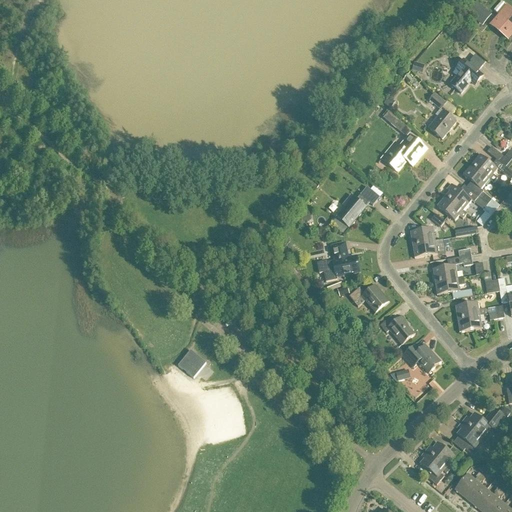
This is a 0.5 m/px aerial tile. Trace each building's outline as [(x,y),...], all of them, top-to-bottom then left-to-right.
[(508,41),(511,36),(511,13),(507,9),(492,28),(508,41)] [(470,64),(468,66),(464,62),(456,72),(460,75),(450,87),(461,95),(470,84),(475,88),(483,78),(478,74),(485,65),(475,57),(469,64),(470,64)] [(425,67),(415,65),(412,73),(422,76),(425,67)] [(447,105),(435,96),(430,103),(441,112),(447,105)] [(397,121),(389,114),(384,121),(391,127),(397,121)] [(442,142),(456,125),(443,114),(429,131),(442,142)] [(413,169),(427,152),(410,138),(400,150),(395,145),(381,161),(397,175),(406,164),(413,169)] [(497,162),(508,171),(511,166),(511,153),(511,152),(505,160),(492,149),(488,154),(497,162)] [(498,171),(480,157),(472,167),(490,181),(491,183),(494,185),(498,180),(494,176),(498,171)] [(490,181),(472,167),(463,177),(474,186),(470,191),(488,207),(492,202),(483,195),(484,194),(481,192),(490,181)] [(511,181),(511,174),(508,171),(505,169),(501,174),(511,182),(511,181)] [(450,193),(446,198),(464,212),(472,202),(475,205),(475,204),(484,212),(488,207),(470,191),(470,192),(465,187),(460,193),(452,186),(447,191),(450,193)] [(368,189),(357,202),(351,197),(343,207),(346,209),(337,220),(349,230),(370,205),(373,207),(380,199),(368,189)] [(464,212),(446,198),(438,208),(455,223),(459,218),(463,222),(468,217),(463,213),(464,212)] [(441,229),(445,224),(436,216),(427,227),(430,230),(435,224),(441,229)] [(413,247),(435,243),(433,230),(411,233),(413,247)] [(456,241),(478,237),(477,230),(455,234),(456,241)] [(416,260),(437,256),(435,243),(413,247),(416,260)] [(348,260),(345,245),(332,248),(335,263),(328,264),(327,263),(318,265),(320,275),(325,274),(327,284),(338,282),(338,280),(360,275),(356,258),(348,260)] [(435,284),(462,279),(461,273),(456,274),(455,267),(464,266),(464,269),(473,267),(472,258),(460,260),(448,262),(449,268),(433,271),(435,284)] [(437,297),(460,293),(459,288),(464,287),(463,279),(462,279),(435,284),(437,297)] [(511,318),(511,294),(507,296),(504,281),(498,282),(500,294),(502,305),(509,304),(511,319),(511,318)] [(487,296),(500,294),(498,282),(485,284),(487,296)] [(376,316),(390,304),(376,287),(365,296),(360,290),(349,299),(358,309),(365,303),(376,316)] [(337,292),(340,299),(350,296),(347,289),(337,292)] [(457,321),(480,317),(478,304),(455,308),(457,321)] [(497,314),(489,316),(490,322),(505,320),(503,308),(496,309),(497,314)] [(459,334),(482,330),(480,317),(457,321),(459,334)] [(402,348),(415,337),(412,333),(413,333),(410,328),(409,329),(401,319),(395,324),(391,319),(380,327),(386,335),(389,332),(402,348)] [(428,375),(440,364),(425,348),(418,354),(414,348),(403,359),(413,369),(418,364),(428,375)] [(207,365),(191,353),(179,369),(194,381),(207,365)] [(396,375),(397,382),(413,379),(411,372),(396,375)] [(511,414),(503,409),(500,414),(508,420),(511,414)] [(496,412),(490,419),(485,425),(474,416),(470,421),(467,418),(463,423),(486,443),(489,439),(486,436),(491,430),(494,433),(505,420),(496,412)] [(483,446),(486,443),(463,423),(458,429),(461,431),(457,436),(468,446),(464,451),(473,458),(478,453),(475,450),(480,444),(483,446)] [(458,462),(462,456),(453,449),(449,454),(438,445),(433,450),(430,447),(426,453),(450,472),(453,469),(449,466),(455,460),(458,462)] [(447,476),(450,472),(426,453),(422,458),(425,460),(420,466),(431,475),(427,480),(437,488),(444,479),(441,476),(444,473),(447,476)] [(478,471),(484,475),(488,471),(482,466),(478,471)] [(467,476),(454,492),(464,500),(482,478),(479,475),(474,481),(467,476)] [(483,485),(486,481),(482,478),(464,500),(473,507),(486,491),(480,486),(482,484),(483,485)] [(502,493),(504,495),(506,497),(511,489),(511,488),(508,485),(502,493)] [(486,491),(473,507),(478,511),(484,511),(500,493),(497,490),(492,496),(486,491)] [(500,493),(484,511),(500,511),(505,506),(499,502),(504,495),(502,493),(500,493)]
